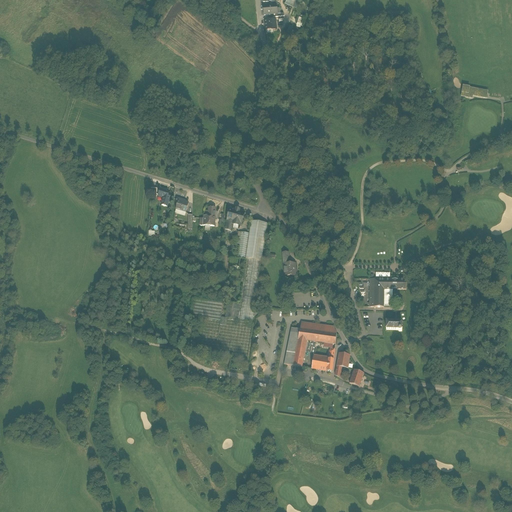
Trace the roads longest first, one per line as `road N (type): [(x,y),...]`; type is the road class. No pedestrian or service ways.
road 1 (track): [(115,511),(88,425),(128,169)]
road 2 (unclassified): [(511,402),(372,374),(356,363),(297,242),(270,207)]
road 3 (residential): [(270,207),(260,211),(0,132)]
road 4 (track): [(257,365),(255,379),(209,371),(170,347),(73,325),(93,398)]
road 5 (unclassified): [(257,0),(266,78),(248,164),(270,207)]
